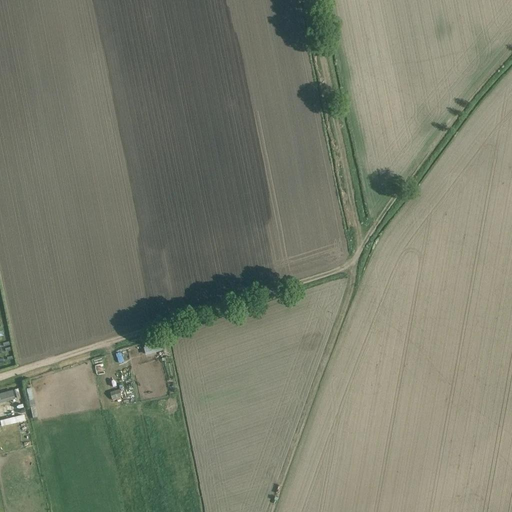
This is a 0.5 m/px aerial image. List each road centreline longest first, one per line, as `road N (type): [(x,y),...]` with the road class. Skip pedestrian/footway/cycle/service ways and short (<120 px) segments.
road 1 (track): [(0,378),(365,253)]
road 2 (track): [(365,253),(274,511)]
road 3 (track): [(365,253),(312,0)]
road 4 (track): [(365,253),(511,57)]
